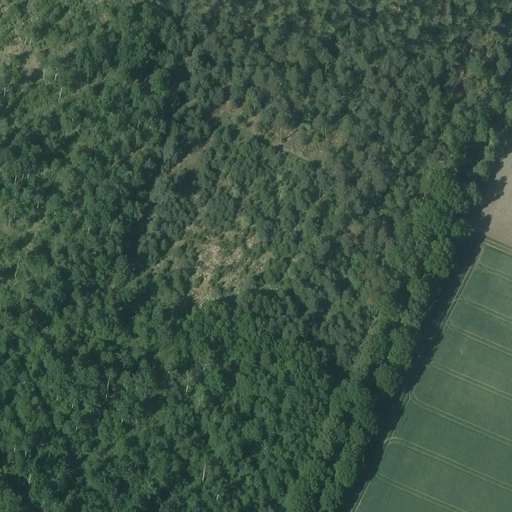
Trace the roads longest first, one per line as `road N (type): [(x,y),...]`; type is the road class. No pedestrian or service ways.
road 1 (track): [(511,87),(308,511)]
road 2 (track): [(133,82),(511,252)]
road 3 (track): [(0,366),(170,0)]
